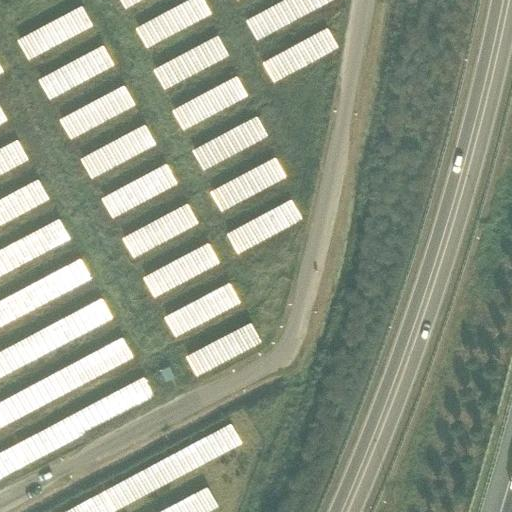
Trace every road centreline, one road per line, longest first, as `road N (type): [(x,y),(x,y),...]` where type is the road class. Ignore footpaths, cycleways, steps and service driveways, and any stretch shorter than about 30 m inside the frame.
road 1 (unclassified): [(0,504),(292,350),(364,0)]
road 2 (secondary): [(496,0),(396,358),(330,511)]
road 3 (secondary): [(366,511),(427,363),(511,51)]
